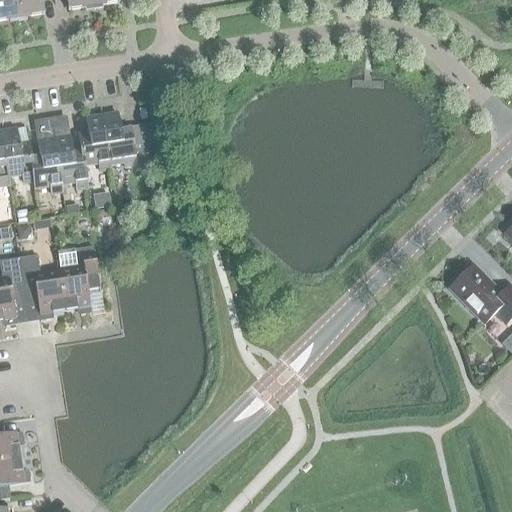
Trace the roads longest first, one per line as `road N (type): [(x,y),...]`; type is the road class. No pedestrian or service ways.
road 1 (tertiary): [(149,511),(511,150)]
road 2 (residential): [(174,56),(386,27),(433,48),(511,131)]
road 3 (residential): [(91,511),(50,468),(22,348)]
road 4 (residential): [(0,84),(174,56)]
